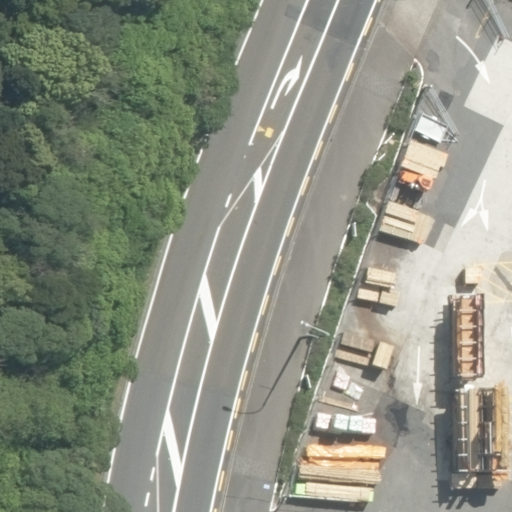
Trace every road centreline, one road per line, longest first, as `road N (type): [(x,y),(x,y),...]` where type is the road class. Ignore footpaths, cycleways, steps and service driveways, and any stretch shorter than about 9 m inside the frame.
road 1 (secondary): [(324,0),(223,255),(162,511)]
road 2 (unknown): [(489,112),(352,363),(302,511)]
